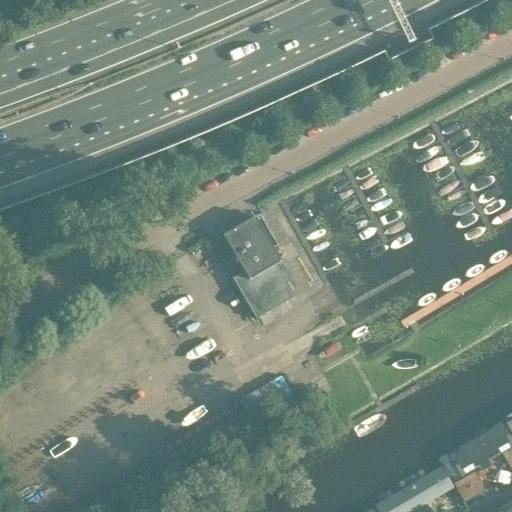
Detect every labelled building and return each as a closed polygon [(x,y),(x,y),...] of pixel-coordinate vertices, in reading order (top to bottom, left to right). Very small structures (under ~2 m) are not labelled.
[(230,248),(234,254),(245,274),(233,281),(256,320),(296,297),(277,265),(282,262),(255,217),(223,236),(230,248)] [(146,287),(104,311),(113,327),(155,302),(146,287)] [(461,472),(511,443),(511,430),(505,418),(460,443),(456,463),(461,472)] [(379,511),(409,511),(453,486),(441,465),(375,504),(379,511)] [(473,471),(452,482),(464,503),(485,491),(484,491),(473,471)]
